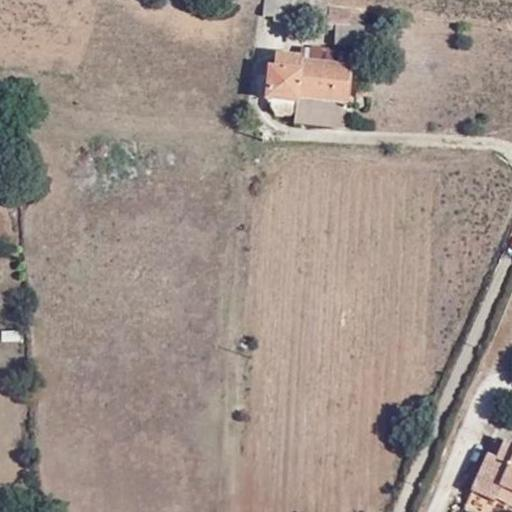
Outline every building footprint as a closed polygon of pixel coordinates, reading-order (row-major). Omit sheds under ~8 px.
[(261,0),(261,10),(286,10),(286,0),(261,0)] [(350,13),(351,6),(352,4),(331,4),(330,12),(350,13)] [(261,10),(260,19),(286,21),(286,10),(261,10)] [(349,26),(350,13),(330,12),(329,25),(335,25),(349,26)] [(365,26),(365,13),(350,13),(349,26),(365,26)] [(374,28),(365,26),(349,26),(335,25),(333,45),(371,49),(374,28)] [(294,71),(269,66),(265,99),(294,105),(292,117),(291,122),(339,130),(346,68),(341,66),(341,54),(306,48),(304,61),(296,62),(294,71)] [(271,52),(269,66),(294,71),(296,62),(296,56),(271,52)] [(294,105),(268,100),(267,106),(272,114),(292,117),(294,105)] [(511,442),(494,435),(472,492),(493,501),(496,494),(499,484),(511,488),(511,442)] [(511,488),(499,484),(496,494),(511,499),(511,488)]
